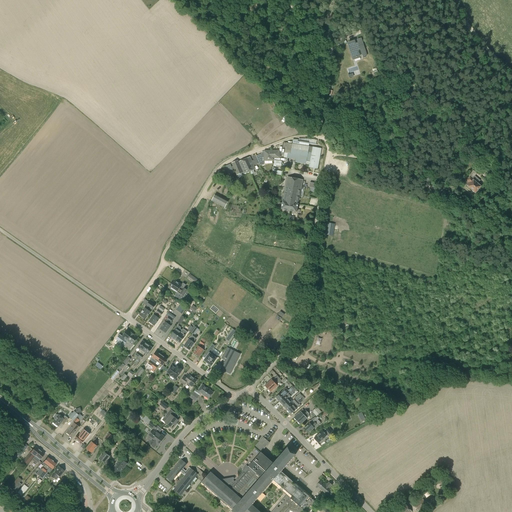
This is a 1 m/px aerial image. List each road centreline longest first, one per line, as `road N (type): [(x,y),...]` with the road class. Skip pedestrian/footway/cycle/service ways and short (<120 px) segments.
road 1 (unclassified): [(127,317),(220,166),(281,140),(325,138)]
road 2 (unclassified): [(328,156),(369,159),(421,177),(511,254)]
road 3 (unclassified): [(286,347),(328,156)]
road 4 (residential): [(371,511),(249,389)]
road 5 (unclassified): [(127,317),(0,231)]
road 6 (residential): [(133,495),(192,423),(232,395)]
road 7 (unclassified): [(93,511),(80,479),(0,417)]
road 8 (residential): [(232,395),(127,317)]
